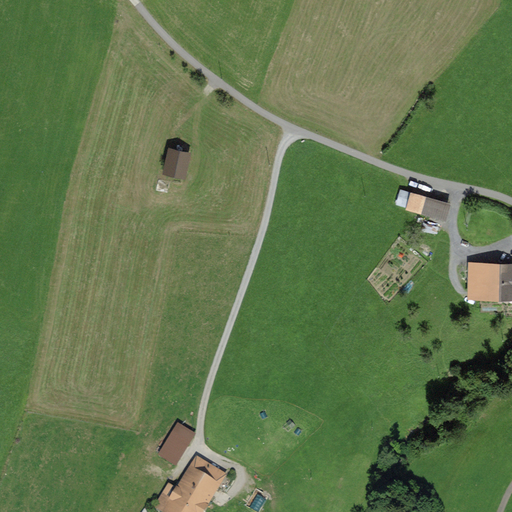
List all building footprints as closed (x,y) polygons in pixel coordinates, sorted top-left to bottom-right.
[(171,151),(167,170),(183,174),(187,155),(171,151)] [(407,206),(411,189),(401,187),(397,203),(407,206)] [(417,210),(421,211),(425,197),(412,194),(408,208),(417,210)] [(438,201),(425,197),(421,211),(434,215),(438,201)] [(478,265),(477,283),(472,283),(472,293),(511,294),(511,270),(492,270),(492,265),(478,265)] [(157,458),(174,469),(194,436),(177,425),(157,458)] [(189,470),(177,489),(170,485),(158,505),(168,511),(197,511),(213,486),(225,493),(232,481),(198,460),(191,471),(189,470)]
